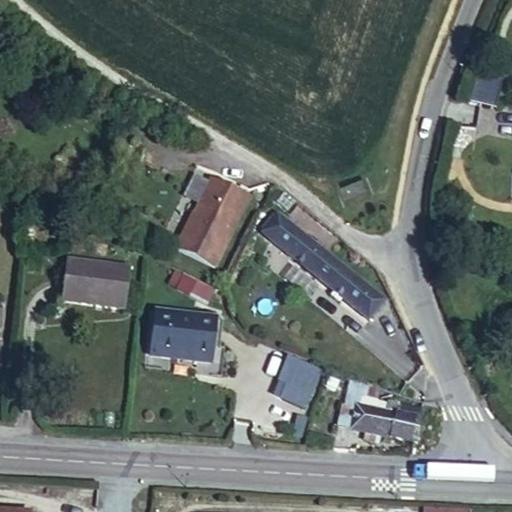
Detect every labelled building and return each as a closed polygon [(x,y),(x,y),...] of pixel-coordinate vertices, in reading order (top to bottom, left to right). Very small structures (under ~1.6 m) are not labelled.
[(510,113),(511,100),(511,80),(489,76),(483,109),(510,113)] [(368,193),(363,180),(342,189),(347,201),(368,193)] [(205,276),(240,207),(204,188),(168,256),(205,276)] [(269,252),(286,232),(272,221),(256,242),(269,252)] [(381,307),(286,232),(269,252),(367,328),(381,307)] [(115,319),(120,275),(55,268),(50,313),(115,319)] [(210,371),(214,325),(150,317),(146,364),(210,371)] [(289,355),(271,395),(304,410),(322,370),(289,355)] [(413,443),(418,407),(390,403),(389,411),(352,405),(347,434),(413,443)] [(0,511),(36,511),(36,504),(0,502),(0,511)]
